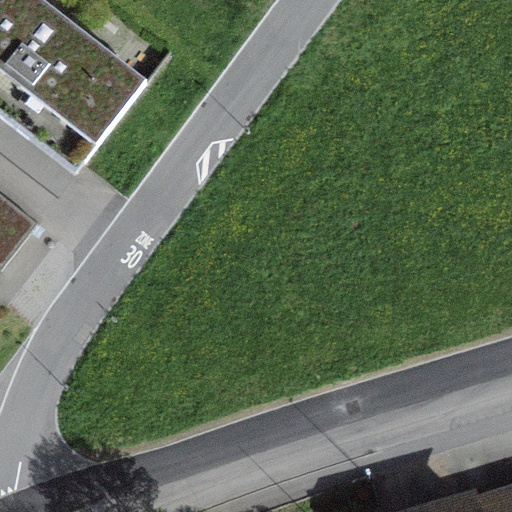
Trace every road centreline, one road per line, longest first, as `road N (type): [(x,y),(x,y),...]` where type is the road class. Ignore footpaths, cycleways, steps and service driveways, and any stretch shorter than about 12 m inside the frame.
road 1 (residential): [(17,511),(22,423),(64,329),(308,0)]
road 2 (primary): [(113,511),(511,375)]
